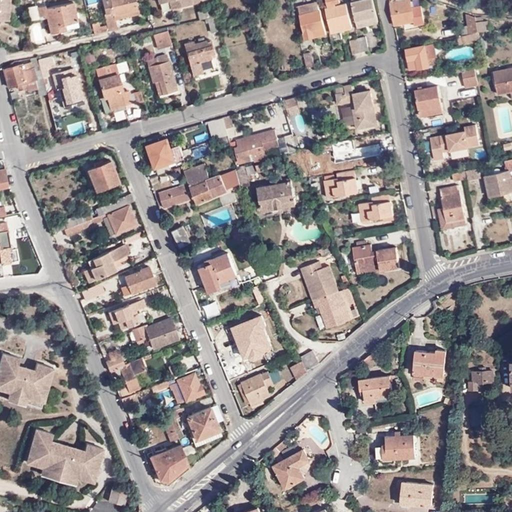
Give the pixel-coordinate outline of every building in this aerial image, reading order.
[(114,20),(115,19),(138,14),(135,0),(101,0),(104,14),(112,13),(114,20)] [(167,1),(169,9),(177,7),(199,2),(198,0),(156,0),(157,3),(167,1)] [(338,2),(337,0),(326,0),(329,8),(327,8),(332,32),(351,28),(346,4),(335,6),(334,2),(338,2)] [(371,0),(360,0),(352,2),(358,26),(377,21),(371,0)] [(389,0),(394,24),(412,21),(413,26),(423,23),(420,7),(411,8),(410,0),(403,0),(396,1),(395,0),(389,0)] [(48,8),(47,6),(37,8),(40,17),(45,16),(50,34),(77,27),(72,3),(48,8)] [(310,12),(309,5),(309,4),(297,6),(299,14),(310,12)] [(316,4),(309,5),(310,12),(299,14),(305,39),(325,34),(320,10),(318,11),(316,4)] [(215,17),(212,7),(204,9),(206,18),(215,17)] [(107,27),(116,25),(115,19),(114,20),(112,13),(104,14),(106,26),(107,27)] [(464,34),(480,30),(478,21),(478,16),(467,15),(469,25),(462,27),(464,34)] [(209,26),(216,24),(215,17),(206,18),(209,26)] [(478,21),(480,30),(491,30),(490,20),(478,21)] [(94,35),(101,33),(100,27),(99,23),(92,24),(94,35)] [(101,33),(119,29),(116,25),(107,27),(106,26),(100,27),(101,33)] [(166,30),(150,35),(154,49),(170,45),(166,30)] [(465,41),(481,37),(480,30),(464,34),(465,41)] [(357,39),(360,51),(368,49),(365,37),(357,39)] [(193,44),(193,41),(183,44),(192,75),(201,73),(198,60),(214,56),(209,39),(193,44)] [(352,53),(360,51),(357,39),(349,41),(352,53)] [(429,44),(425,45),(429,65),(435,64),(434,55),(431,55),(429,44)] [(429,65),(425,45),(408,48),(412,69),(429,65)] [(303,54),(306,68),(314,66),(311,53),(303,54)] [(175,89),(165,54),(146,59),(153,81),(155,81),(158,94),(175,89)] [(15,67),(13,62),(11,64),(4,67),(8,87),(18,85),(19,90),(26,88),(30,87),(29,84),(31,84),(31,81),(35,80),(33,74),(41,73),(37,60),(36,57),(29,59),(30,63),(15,67)] [(51,57),(37,60),(41,73),(42,77),(51,75),(49,66),(53,65),(51,57)] [(96,69),(99,79),(119,74),(116,64),(96,69)] [(465,84),(477,82),(474,64),(444,70),(445,73),(462,70),(465,84)] [(498,93),(511,91),(511,90),(511,66),(493,70),(498,93)] [(70,76),(68,70),(55,74),(62,103),(83,98),(77,75),(70,76)] [(30,87),(26,88),(28,93),(37,90),(39,97),(47,95),(42,77),(41,73),(33,74),(35,80),(31,81),(31,84),(29,84),(30,87)] [(119,74),(99,79),(104,97),(101,98),(105,113),(113,111),(111,107),(121,104),(131,102),(128,90),(123,91),(119,74)] [(353,93),(351,84),(343,86),(344,93),(336,94),(338,103),(351,101),(357,127),(377,124),(370,90),(353,93)] [(438,85),(416,89),(421,114),(443,110),(438,85)] [(302,113),(298,98),(285,102),(289,116),(302,113)] [(443,151),(481,144),(477,122),(465,125),(466,129),(430,136),(435,159),(445,157),(443,151)] [(214,139),(222,137),(221,135),(227,134),(224,124),(211,127),(214,139)] [(256,161),(269,158),(266,148),(281,145),(277,129),(238,139),(240,146),(236,147),(240,161),(255,158),(256,161)] [(231,146),(228,133),(227,134),(221,135),(222,137),(224,149),(231,146)] [(301,149),(295,134),(285,136),(291,152),(301,149)] [(159,173),(171,169),(170,164),(191,156),(189,151),(184,153),(180,143),(171,146),(167,138),(148,145),(159,173)] [(511,168),(511,158),(504,160),(507,170),(486,175),(490,194),(497,192),(511,188),(511,176),(510,177),(508,170),(511,168)] [(275,166),(273,159),(248,164),(250,172),(275,166)] [(118,182),(110,161),(102,164),(100,160),(93,163),(95,167),(88,169),(95,190),(118,182)] [(192,165),(183,168),(189,184),(160,194),(165,209),(195,199),(198,204),(228,191),(221,175),(212,179),(205,164),(194,168),(192,165)] [(462,170),(463,178),(482,173),(480,166),(462,170)] [(355,169),(337,173),(338,177),(324,179),(327,197),(359,191),(355,169)] [(0,188),(10,187),(3,170),(0,170),(0,188)] [(453,181),(463,178),(462,170),(452,173),(453,181)] [(297,204),(293,181),(259,187),(263,209),(297,204)] [(441,190),(444,207),(447,222),(465,218),(459,186),(441,190)] [(497,192),(490,194),(491,204),(499,202),(497,192)] [(108,211),(134,200),(131,193),(97,207),(97,208),(100,215),(108,211)] [(391,200),(389,193),(372,196),(372,201),(358,203),(362,221),(383,217),(394,214),(392,200),(391,200)] [(109,214),(108,211),(100,215),(65,229),(68,237),(110,220),(116,233),(137,224),(129,206),(109,214)] [(447,222),(444,207),(438,208),(442,228),(465,223),(465,218),(447,222)] [(65,229),(100,215),(97,208),(63,222),(64,223),(50,229),(52,234),(65,229)] [(5,222),(0,222),(0,264),(9,263),(7,247),(10,246),(5,222)] [(192,242),(184,226),(174,230),(182,247),(192,242)] [(247,233),(244,226),(232,231),(235,237),(247,233)] [(123,244),(92,259),(96,266),(90,268),(95,279),(116,270),(112,262),(128,255),(123,244)] [(375,265),(373,251),(371,244),(353,247),(357,268),(375,265)] [(396,246),(378,250),(381,269),(400,266),(396,246)] [(381,269),(378,250),(373,251),(375,265),(357,268),(358,274),(381,269)] [(253,251),(246,253),(250,265),(256,263),(253,251)] [(201,267),(211,291),(222,287),(220,283),(237,276),(228,253),(206,262),(207,264),(201,267)] [(96,266),(92,259),(87,261),(90,268),(96,266)] [(302,267),(305,275),(309,273),(321,305),(323,312),(327,310),(332,325),(352,318),(348,305),(342,290),(340,291),(330,265),(323,268),(321,261),(302,267)] [(156,283),(149,267),(140,270),(141,273),(126,279),(131,293),(156,283)] [(95,279),(90,268),(83,271),(88,282),(95,279)] [(305,275),(316,307),(321,305),(309,273),(305,275)] [(222,287),(211,291),(212,294),(240,283),(237,276),(220,283),(222,287)] [(103,292),(99,283),(83,290),(87,299),(103,292)] [(357,302),(351,287),(342,290),(348,305),(350,304),(357,302)] [(108,312),(113,323),(118,321),(121,329),(139,322),(137,314),(132,316),(130,312),(135,310),(145,307),(142,299),(108,312)] [(293,317),(306,312),(303,304),(290,309),(293,317)] [(323,312),(329,327),(332,325),(327,310),(323,312)] [(267,325),(263,315),(233,327),(246,357),(250,355),(252,357),(264,352),(264,350),(272,347),(264,326),(267,325)] [(178,339),(170,320),(146,330),(154,349),(178,339)] [(144,340),(139,328),(132,331),(136,343),(144,340)] [(382,357),(376,350),(364,361),(371,368),(382,357)] [(422,369),(422,373),(443,375),(445,352),(435,352),(415,350),(413,369),(422,369)] [(110,361),(118,358),(119,358),(117,351),(108,354),(110,361)] [(298,353),(298,352),(293,354),(298,364),(303,361),(301,359),(298,353)] [(308,371),(320,365),(313,352),(301,359),(303,361),(308,371)] [(36,364),(34,371),(31,381),(15,376),(18,366),(20,359),(2,354),(0,362),(0,380),(3,381),(1,388),(10,391),(8,396),(26,401),(28,397),(37,399),(39,391),(46,393),(53,369),(36,364)] [(110,361),(106,362),(109,371),(116,369),(121,367),(118,358),(110,361)] [(298,380),(308,371),(303,361),(298,364),(293,367),(298,380)] [(31,381),(34,371),(18,366),(15,376),(31,381)] [(117,371),(116,369),(109,371),(111,375),(114,374),(116,380),(123,378),(129,392),(138,388),(129,366),(117,371)] [(133,366),(129,366),(138,388),(141,387),(133,366)] [(469,391),(490,390),(489,382),(493,382),(493,372),(486,372),(485,368),(480,369),(480,372),(473,373),(473,382),(469,382),(469,391)] [(269,371),(244,382),(252,401),(264,396),(271,393),(269,387),(275,384),(269,371)] [(177,380),(176,377),(156,385),(158,391),(169,386),(178,383),(185,400),(203,392),(200,383),(198,385),(194,373),(177,380)] [(363,403),(376,401),(375,395),(392,393),(389,375),(360,379),(363,403)] [(252,401),(244,382),(240,384),(248,403),(252,401)] [(176,403),(185,400),(178,383),(169,386),(170,391),(171,390),(176,403)] [(118,393),(121,399),(128,397),(125,390),(118,393)] [(44,401),(46,393),(39,391),(37,399),(44,401)] [(375,395),(376,401),(393,399),(392,393),(375,395)] [(139,404),(135,394),(128,397),(121,399),(125,409),(139,404)] [(25,404),(26,401),(8,396),(7,399),(11,400),(12,402),(14,403),(17,404),(19,404),(22,403),(25,404)] [(264,396),(252,401),(254,407),(266,401),(264,396)] [(218,429),(210,407),(188,416),(198,442),(212,436),(210,433),(218,429)] [(488,423),(486,407),(471,408),(473,425),(488,423)] [(184,416),(181,408),(167,413),(170,420),(176,434),(181,432),(176,419),(184,416)] [(178,439),(176,434),(170,420),(163,422),(171,442),(178,439)] [(35,430),(29,454),(36,457),(34,465),(43,467),(42,468),(51,471),(49,478),(66,483),(68,476),(77,479),(77,477),(86,480),(89,472),(96,475),(103,449),(86,445),(84,451),(81,461),(48,452),(51,441),(53,435),(35,430)] [(415,434),(401,435),(395,435),(386,436),(386,444),(383,444),(383,459),(416,457),(415,434)] [(282,441),(276,447),(280,452),(289,444),(284,439),(282,441)] [(84,451),(51,441),(48,452),(81,461),(84,451)] [(169,480),(189,465),(180,444),(151,456),(160,479),(169,480)] [(309,460),(303,449),(274,465),(286,488),(305,477),(299,465),(309,460)] [(36,457),(29,454),(26,462),(34,465),(36,457)] [(51,471),(42,468),(40,475),(49,478),(51,471)] [(94,482),(96,475),(89,472),(86,480),(94,482)] [(68,476),(66,483),(75,485),(77,479),(68,476)] [(433,484),(404,481),(402,503),(431,506),(433,484)] [(124,505),(128,491),(112,486),(108,500),(124,505)]
